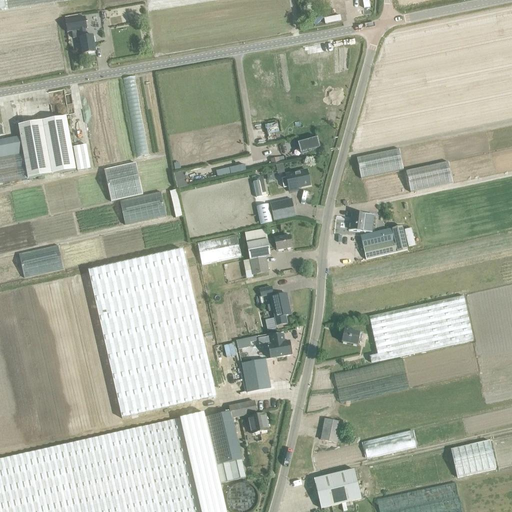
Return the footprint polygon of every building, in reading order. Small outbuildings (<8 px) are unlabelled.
[(73,39),(79,38),(82,55),(95,53),(92,36),(86,37),(85,30),(86,29),(84,17),(65,21),(67,33),(72,32),(73,39)] [(76,170),(66,117),(42,121),(51,175),(76,170)] [(27,179),(51,175),(42,121),(18,126),(20,138),(23,154),(27,179)] [(511,147),(511,125),(486,131),(490,152),(511,147)] [(264,131),(266,143),(275,141),(273,129),(264,131)] [(317,137),(297,143),(301,154),(320,149),(317,137)] [(0,158),(23,154),(20,138),(0,141),(0,158)] [(443,141),(400,147),(404,168),(446,162),(443,141)] [(495,174),(511,170),(511,147),(490,152),(495,174)] [(0,183),(27,179),(23,154),(0,158),(0,183)] [(277,173),(284,171),(283,165),(275,167),(277,173)] [(229,168),(217,172),(218,177),(231,173),(229,168)] [(105,170),(74,176),(81,208),(112,201),(105,170)] [(297,188),(310,186),(307,171),(286,175),(286,178),(288,188),(289,192),(297,190),(297,188)] [(174,174),(174,175),(177,189),(189,187),(188,185),(186,173),(185,172),(174,174)] [(264,181),(253,183),(255,194),(266,191),(264,181)] [(293,199),(271,204),(274,220),(296,215),(293,199)] [(270,205),(258,206),(259,224),(271,223),(270,205)] [(366,215),(352,213),(350,230),(363,232),(366,215)] [(0,227),(0,252),(35,245),(30,222),(0,227)] [(365,260),(397,253),(407,251),(401,227),(360,236),(363,248),(365,260)] [(252,276),(268,273),(265,258),(270,257),(269,250),(267,241),(267,240),(265,230),(244,234),(249,260),(252,276)] [(202,267),(241,258),(236,236),(197,245),(202,267)] [(276,251),(292,248),(290,236),(274,239),(267,241),(269,250),(276,249),(276,251)] [(64,267),(104,261),(101,238),(61,244),(64,267)] [(216,388),(183,247),(88,270),(122,420),(218,397),(216,388)] [(261,297),(273,295),(271,287),(259,290),(261,297)] [(285,316),(291,315),(286,294),(270,298),(272,305),(267,306),(268,312),(273,311),(276,326),(287,324),(285,316)] [(369,318),(373,335),(377,355),(369,357),(365,358),(366,364),(371,363),(473,341),(463,297),(369,318)] [(361,340),(362,334),(344,330),(341,343),(357,346),(358,340),(361,340)] [(289,342),(284,343),(283,335),(258,339),(260,348),(268,347),(268,348),(267,348),(267,349),(268,349),(270,359),(292,356),(289,342)] [(256,338),(237,342),(244,378),(263,375),(256,338)] [(249,391),(265,388),(263,375),(246,379),(249,391)] [(231,419),(247,415),(249,415),(249,413),(256,411),(254,402),(229,407),(230,412),(231,419)] [(249,413),(249,415),(247,415),(251,435),(268,431),(265,415),(256,417),(256,414),(256,411),(249,413)] [(242,460),(233,420),(232,420),(231,419),(230,412),(205,418),(204,413),(128,431),(0,459),(0,511),(239,511),(233,481),(245,478),(241,460),(242,460)] [(341,424),(325,420),(320,440),(336,443),(341,424)] [(511,435),(492,440),(498,467),(511,464),(511,435)] [(363,444),(313,453),(316,469),(367,459),(363,444)] [(455,480),(449,450),(409,459),(416,489),(455,480)] [(321,509),(361,500),(354,470),(314,480),(321,509)] [(417,492),(378,499),(380,511),(390,511),(390,509),(396,508),(396,505),(406,503),(406,506),(419,503),(417,492)]
